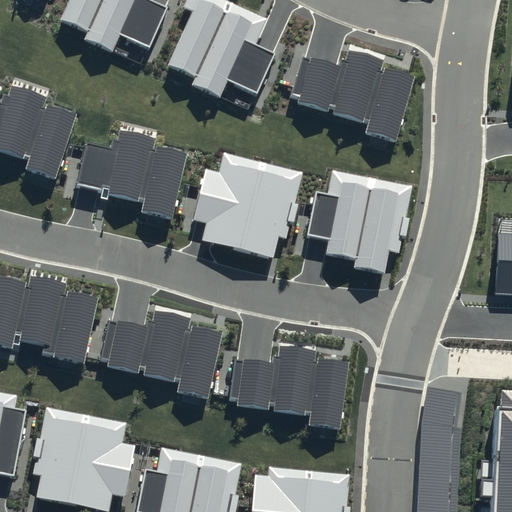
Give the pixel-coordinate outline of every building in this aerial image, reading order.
[(68,0),(60,19),(88,32),(85,39),(112,52),(121,34),(150,47),(168,8),(150,0),(68,0)] [(268,18),(227,0),(185,0),(183,7),(192,11),(168,65),(195,77),(192,83),(220,96),(228,79),(257,92),(274,54),(255,45),(268,18)] [(337,67),(302,57),(291,94),(300,96),(298,101),(369,122),(366,132),(396,140),(415,76),(382,67),(384,60),(348,50),(345,59),(340,57),(337,67)] [(1,103),(0,102),(0,151),(30,161),(27,168),(55,177),(76,115),(44,104),(46,98),(12,87),(9,97),(3,95),(1,103)] [(109,147),(84,142),(75,183),(109,190),(108,194),(143,202),(141,211),(173,218),(187,153),(154,146),(155,139),(121,132),(119,141),(111,139),(109,147)] [(304,171),(224,151),(218,172),(206,169),(193,220),(206,223),(202,240),(274,258),(279,236),(287,238),(304,171)] [(413,185),(332,170),(328,195),(316,193),(308,236),(330,240),(328,254),(355,259),(354,267),(385,273),(389,251),(400,253),(413,185)] [(511,235),(495,235),(492,295),(511,296),(511,235)] [(0,351),(19,356),(21,344),(44,349),(42,357),(85,366),(99,302),(67,295),(69,287),(29,278),(27,287),(0,281),(0,351)] [(149,332),(110,324),(101,364),(111,366),(110,371),(182,387),(180,397),(210,403),(224,338),(190,330),(191,323),(158,316),(156,325),(151,323),(149,332)] [(272,368),(233,363),(227,403),(238,405),(237,410),(310,419),(308,430),(339,434),(348,367),(313,362),(314,355),(280,350),(279,360),(274,359),(272,368)] [(511,511),(511,386),(486,386),(479,511),(511,511)] [(0,477),(11,479),(24,414),(14,412),(17,399),(0,395),(0,477)] [(123,446),(127,427),(45,411),(32,479),(42,481),(38,501),(95,511),(109,511),(112,499),(125,501),(135,448),(123,446)] [(232,511),(242,468),(162,452),(157,478),(145,476),(137,511),(232,511)] [(268,481),(255,480),(251,511),(348,511),(352,478),(269,469),(268,481)]
